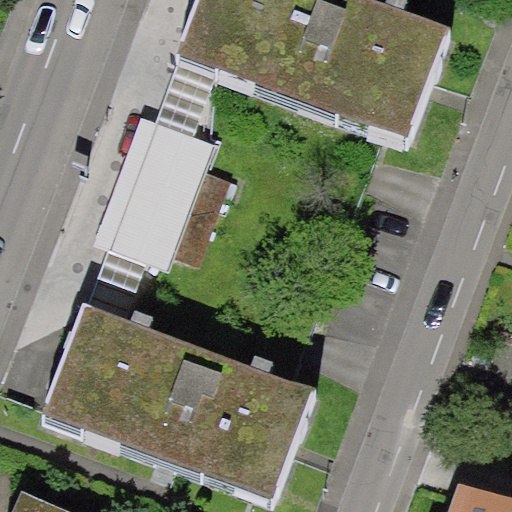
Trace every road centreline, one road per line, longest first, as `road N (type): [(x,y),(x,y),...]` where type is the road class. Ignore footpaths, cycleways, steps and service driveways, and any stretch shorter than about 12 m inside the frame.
road 1 (residential): [(511,113),(371,511)]
road 2 (secondary): [(0,192),(72,0)]
